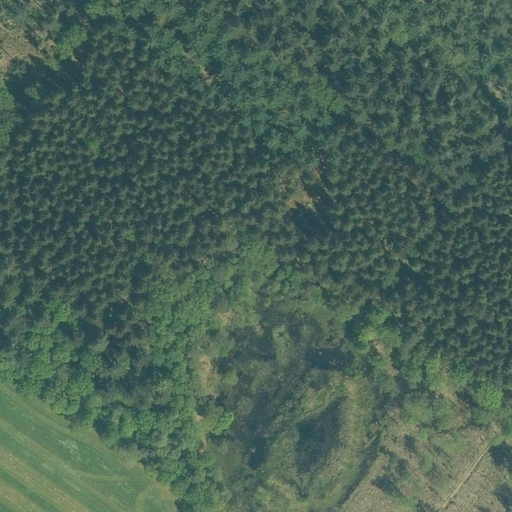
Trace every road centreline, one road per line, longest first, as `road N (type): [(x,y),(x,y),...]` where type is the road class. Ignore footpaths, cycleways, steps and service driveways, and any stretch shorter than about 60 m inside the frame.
road 1 (track): [(360,312),(43,82)]
road 2 (track): [(360,312),(511,109)]
road 3 (track): [(508,418),(360,312)]
